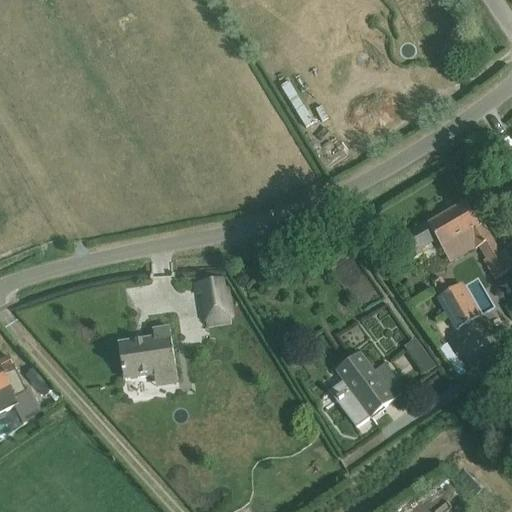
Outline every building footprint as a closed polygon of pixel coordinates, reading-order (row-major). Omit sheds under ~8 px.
[(295,80),(285,86),(310,128),(319,123),(295,80)] [(481,228),(465,205),(430,229),(428,226),(404,242),(406,245),(404,247),(412,258),(438,242),(441,248),(451,267),(476,252),(479,250),(486,262),(483,264),(494,282),(511,271),(511,263),(506,252),(500,255),(485,226),(481,228)] [(437,302),(455,334),(481,320),(463,286),(454,291),(447,279),(434,287),(441,300),(437,302)] [(232,321),(241,319),(231,286),(230,281),(229,281),(220,283),(203,284),(203,307),(202,306),(202,322),(224,321),(232,321)] [(155,379),(156,390),(178,387),(170,331),(153,333),(155,341),(119,347),(124,384),(155,379)] [(436,370),(415,342),(405,350),(426,378),(436,370)] [(336,374),(344,385),(330,395),(357,431),(396,402),(383,385),(393,378),(385,367),(375,374),(361,355),(336,374)] [(10,360),(0,365),(0,416),(15,409),(23,426),(43,415),(31,390),(26,393),(10,360)] [(54,393),(35,370),(25,378),(45,401),(54,393)] [(393,378),(383,385),(396,402),(405,395),(393,378)] [(510,431),(511,429),(511,410),(502,416),(510,431)] [(500,465),(509,481),(511,479),(511,460),(511,458),(500,465)] [(457,481),(477,499),(484,491),(464,473),(457,481)]
